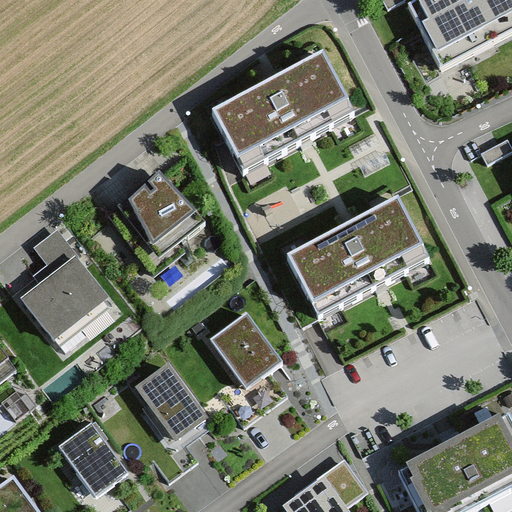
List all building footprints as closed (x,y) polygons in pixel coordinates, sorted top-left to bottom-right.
[(511,0),(431,0),(404,14),(438,79),(511,39),(511,0)] [(345,109),(322,65),(216,120),(239,164),(345,109)] [(486,153),(492,165),(511,154),(511,146),(510,141),(486,153)] [(159,182),(110,221),(154,276),(203,237),(159,182)] [(420,255),(397,210),(291,264),(314,310),(420,255)] [(51,278),(18,303),(50,345),(104,304),(56,241),(35,256),(51,278)] [(242,322),(207,346),(239,392),(222,403),(245,435),(288,405),(269,377),(277,372),(242,322)] [(168,368),(135,392),(147,409),(143,412),(169,449),(173,446),(175,448),(209,424),(168,368)] [(511,426),(511,424),(407,475),(425,511),(489,511),(511,501),(511,426)] [(88,431),(54,453),(91,511),(117,511),(123,508),(112,490),(122,484),(88,431)] [(169,481),(183,474),(174,457),(160,464),(169,481)] [(346,511),(368,497),(344,463),(295,498),(298,502),(283,511),(346,511)] [(30,511),(9,482),(0,488),(0,511),(30,511)]
